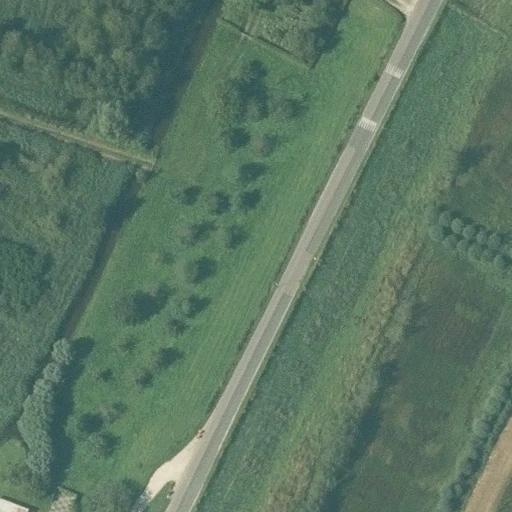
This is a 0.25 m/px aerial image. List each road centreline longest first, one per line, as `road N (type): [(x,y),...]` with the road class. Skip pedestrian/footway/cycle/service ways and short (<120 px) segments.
road 1 (unclassified): [(180,511),(430,0)]
road 2 (track): [(0,122),(115,159),(163,170),(182,164),(259,0)]
road 3 (track): [(63,270),(163,73)]
road 4 (track): [(0,243),(63,270),(38,315),(18,331),(0,323)]
